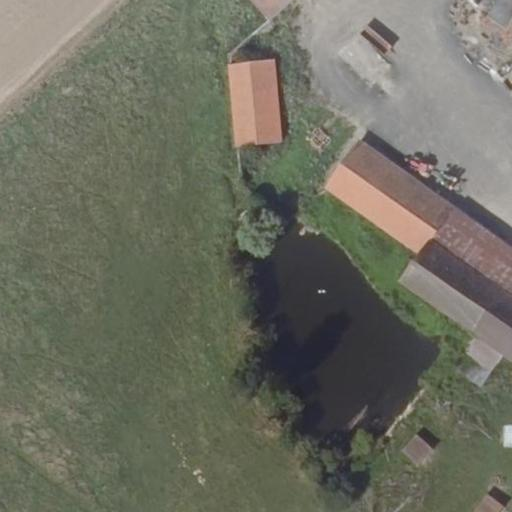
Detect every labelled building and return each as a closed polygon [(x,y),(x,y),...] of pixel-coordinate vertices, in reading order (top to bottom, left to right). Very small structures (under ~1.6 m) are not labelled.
[(226,0),(236,13),(250,0),(226,0)] [(336,50),(368,85),(389,65),(357,31),(336,50)] [(243,41),(257,124),(299,116),(290,32),(243,41)] [(322,99),(353,108),(359,89),(329,79),(322,99)] [(511,247),(462,209),(477,186),(375,114),(340,154),(448,232),(432,252),(511,315),(511,247)] [(339,150),(351,131),(341,125),(329,144),(339,150)] [(401,448),(415,464),(432,447),(418,432),(401,448)] [(475,511),(499,511),(504,506),(487,492),(473,510),(475,511)]
